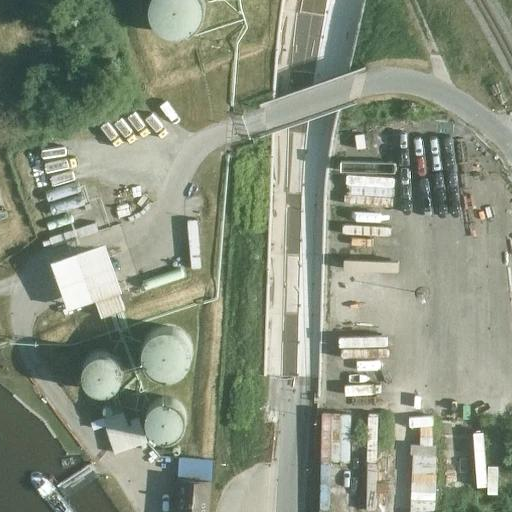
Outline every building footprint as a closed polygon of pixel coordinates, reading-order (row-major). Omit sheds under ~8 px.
[(149,0),(148,3),(147,12),(149,21),(152,27),(159,34),(169,37),(178,37),(183,36),(187,34),(193,28),(198,22),(199,17),(200,8),(197,0),(149,0)] [(204,217),(194,218),(196,268),(207,267),(204,217)] [(95,222),(52,236),(55,247),(98,232),(95,222)] [(104,244),(47,264),(55,288),(65,316),(93,306),(101,326),(118,320),(123,318),(116,297),(123,294),(113,267),(104,244)] [(185,267),(146,280),(149,289),(188,276),(185,267)] [(155,386),(165,387),(176,383),(184,374),(187,364),(185,353),(179,344),(169,339),(158,338),(150,341),(146,343),(141,350),(139,354),(138,358),(137,362),(140,374),(147,383),(155,386)] [(102,399),(109,397),(115,393),(119,388),(122,381),(122,375),(119,368),(117,364),(111,360),(107,358),(100,357),(93,359),(88,362),(84,367),(82,371),(81,378),(81,381),(85,391),(90,396),(95,398),(102,399)] [(181,414),(175,410),(168,408),(161,408),(155,411),(151,414),(147,420),(146,425),(146,432),(148,437),(152,442),(159,446),(165,448),(175,445),(182,439),(185,433),(185,426),(184,419),(181,414)] [(117,454),(149,446),(143,423),(132,426),(128,412),(94,421),(96,432),(110,428),(117,454)] [(207,511),(210,479),(176,476),(173,511),(207,511)]
